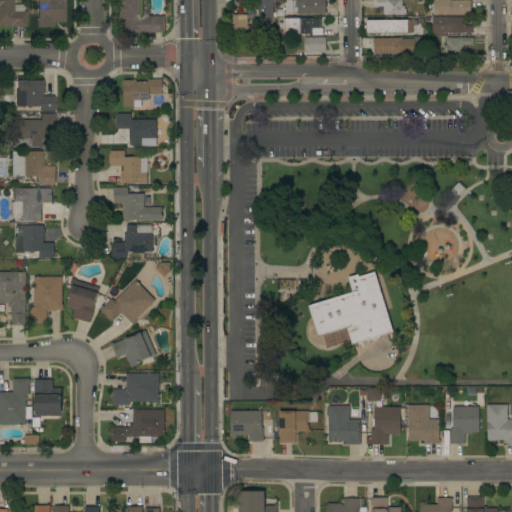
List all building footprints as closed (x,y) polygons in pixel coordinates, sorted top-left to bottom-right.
[(0,0),(13,0),(13,5),(23,5),(23,12),(25,12),(25,27),(10,27),(10,26),(0,26),(0,0)] [(65,0),(65,23),(54,23),(54,27),(36,27),(36,19),(37,19),(37,1),(36,1),(36,0),(65,0)] [(122,33),(122,21),(121,21),(120,11),(121,11),(121,7),(120,7),(120,4),(121,4),(121,0),(148,0),(148,16),(164,16),(164,33),(122,33)] [(272,0),(272,18),(257,18),(257,17),(256,17),(256,10),(257,10),(257,0),(272,0)] [(297,14),(297,7),(294,7),(294,0),(324,0),(325,14),(297,14)] [(404,0),(404,15),(382,15),(383,6),(374,6),(374,0),(404,0)] [(463,1),(463,0),(467,0),(467,1),(470,1),(470,15),(449,15),(449,14),(432,14),(432,0),(450,0),(450,1),(463,1)] [(226,30),(226,20),(228,20),(228,15),(242,15),(242,16),(247,15),(247,25),(248,25),(248,28),(247,28),(247,30),(226,30)] [(447,33),(432,34),(432,17),(447,17),(462,17),(462,23),(464,23),(464,26),(472,26),(473,33),(447,33)] [(319,18),(320,28),(322,28),(322,35),(308,35),(308,34),(284,34),(284,18),(319,18)] [(416,20),(416,27),(413,27),(413,33),(407,33),(365,34),(365,20),(416,20)] [(325,37),(325,51),(304,51),(304,37),(325,37)] [(401,38),(401,45),(408,45),(408,53),(383,54),(383,45),(374,45),(374,38),(401,38)] [(473,38),(473,45),(463,45),(463,49),(462,49),(462,54),(443,54),(443,53),(439,53),(439,49),(443,49),(443,45),(446,45),(445,38),(473,38)] [(12,107),(12,95),(15,95),(15,90),(17,90),(17,80),(41,80),(41,78),(43,78),(43,93),(41,93),(41,96),(54,96),(54,100),(55,100),(55,108),(54,108),(54,111),(39,111),(39,107),(12,107)] [(122,98),(123,98),(123,85),(122,85),(122,81),(132,80),(135,80),(135,82),(147,81),(147,80),(161,79),(162,95),(148,95),(149,100),(133,100),(133,107),(122,107),(122,98)] [(55,114),(54,129),(42,129),(42,139),(40,139),(40,145),(42,145),(42,147),(30,147),(11,147),(11,138),(13,138),(13,136),(15,136),(15,130),(13,130),(13,126),(15,126),(15,120),(40,120),(40,114),(55,114)] [(156,120),(156,146),(130,146),(130,138),(128,138),(128,129),(116,129),(116,114),(130,114),(130,120),(156,120)] [(43,151),(43,166),(55,166),(55,184),(36,184),(36,176),(11,177),(11,151),(43,151)] [(109,166),(109,151),(124,151),(124,157),(146,157),(146,184),(138,184),(138,183),(124,183),(124,184),(122,184),(122,185),(120,185),(120,173),(120,171),(122,171),(122,166),(109,166)] [(36,196),(36,189),(54,188),(54,193),(51,193),(51,198),(54,198),(54,203),(40,203),(40,221),(19,221),(19,219),(11,219),(10,197),(36,196)] [(141,221),(141,220),(123,220),(123,218),(122,218),(122,212),(123,212),(123,203),(113,203),(113,188),(127,188),(127,194),(143,194),(143,207),(161,207),(161,221),(141,221)] [(15,225),(24,225),(24,226),(43,226),(43,236),(43,243),(53,243),(53,258),(38,258),(38,252),(23,252),(23,253),(14,253),(14,235),(16,235),(15,225)] [(151,252),(125,252),(125,256),(112,256),(112,243),(124,243),(124,233),(126,233),(126,225),(151,225),(151,252)] [(25,325),(11,325),(11,307),(7,307),(7,303),(0,303),(0,272),(25,272),(25,325)] [(393,332),(351,345),(346,328),(317,337),(307,306),(352,292),(347,277),(358,274),(358,277),(374,272),(393,332)] [(61,304),(62,304),(62,310),(50,310),(46,310),(46,323),(30,323),(30,307),(33,307),(33,277),(61,277),(61,304)] [(99,288),(93,307),(89,323),(71,317),(74,309),(65,307),(71,287),(68,286),(71,278),(75,279),(75,280),(99,288)] [(135,320),(136,320),(132,324),(120,312),(111,322),(99,309),(102,306),(103,306),(111,299),(112,300),(119,293),(120,294),(134,280),(154,300),(135,320)] [(145,330),(155,355),(137,362),(138,364),(130,367),(125,355),(119,357),(119,358),(116,359),(110,343),(113,342),(113,343),(145,330)] [(158,373),(158,402),(128,402),(128,405),(124,405),(124,407),(117,407),(117,405),(115,405),(115,406),(112,406),(112,389),(125,389),(125,373),(158,373)] [(0,392),(12,392),(12,379),(29,378),(29,384),(28,384),(28,395),(25,395),(25,425),(0,425),(0,392)] [(35,416),(35,395),(34,395),(34,380),(52,380),(52,388),(61,388),(61,416),(35,416)] [(366,388),(385,388),(386,400),(381,400),(381,407),(399,407),(400,434),(386,434),(386,444),(371,445),(370,429),(374,429),(374,426),(372,426),(372,418),(374,418),(373,407),(375,407),(375,401),(366,401),(366,388)] [(485,405),(506,404),(506,419),(511,419),(511,443),(502,443),(502,440),(495,440),(495,441),(488,441),(488,440),(487,440),(487,422),(486,422),(485,405)] [(428,405),(428,419),(438,419),(438,439),(439,439),(439,443),(424,444),(424,440),(407,441),(407,436),(408,436),(408,422),(407,422),(407,405),(428,405)] [(327,406),(348,406),(349,419),(360,419),(360,445),(344,445),(344,441),(328,441),(327,406)] [(478,406),(478,432),(470,432),(470,433),(464,434),(464,444),(449,444),(449,429),(452,429),(452,406),(478,406)] [(163,409),(163,437),(150,437),(150,443),(139,443),(139,438),(133,438),(133,436),(125,436),(125,442),(110,442),(110,427),(129,427),(129,424),(132,424),(132,409),(136,408),(136,410),(163,409)] [(261,411),(261,427),(262,427),(263,441),(248,441),(248,435),(230,435),(230,411),(261,411)] [(278,443),(278,438),(279,438),(279,412),(293,411),(307,411),(307,412),(316,412),(317,422),(308,422),(308,428),(308,431),(298,432),(298,433),(295,433),(295,443),(278,443)] [(238,511),(238,491),(264,491),(264,499),(276,498),(276,511),(238,511)] [(466,511),(466,502),(465,502),(465,497),(482,497),(483,507),(486,507),(486,508),(496,508),(496,511),(466,511)] [(400,507),(400,511),(371,511),(371,498),(387,498),(387,507),(400,507)] [(419,511),(419,502),(424,502),(424,505),(436,504),(436,498),(452,498),(452,501),(451,501),(451,511),(419,511)] [(325,511),(325,505),(327,505),(327,503),(341,503),(341,505),(343,505),(343,502),(340,502),(340,499),(358,499),(358,511),(325,511)]
